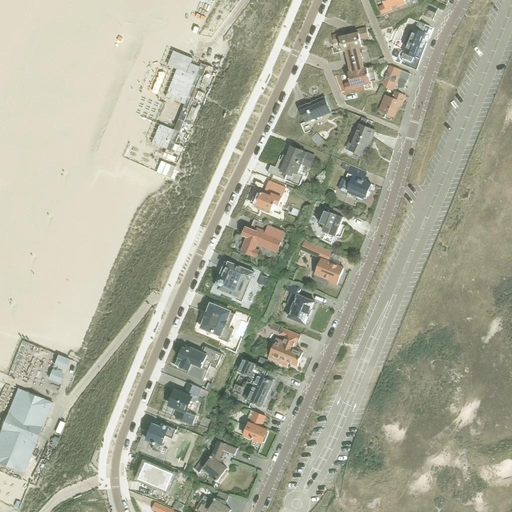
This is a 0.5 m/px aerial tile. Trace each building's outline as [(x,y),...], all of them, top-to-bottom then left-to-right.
[(383,0),(385,4),(380,7),(383,13),(392,10),(391,7),(405,1),(406,4),(414,0),(383,0)] [(433,20),(439,8),(427,3),(421,15),(433,20)] [(431,27),(419,22),(415,29),(409,26),(405,35),(402,42),(408,44),(404,52),(402,58),(413,62),(415,57),(416,57),(425,33),(428,34),(431,27)] [(360,47),(363,46),(361,39),(369,37),(367,27),(357,30),(358,33),(344,36),(343,33),(334,36),(335,43),(341,42),(343,51),(347,50),(360,47)] [(347,50),(352,72),(365,68),(360,47),(347,50)] [(171,95),(150,145),(171,154),(208,66),(172,51),(165,66),(176,70),(166,92),(171,95)] [(352,72),(348,72),(351,82),(345,83),(347,91),(357,88),(356,85),(377,80),(373,66),(368,68),(365,68),(352,72)] [(393,91),(395,91),(402,94),(411,74),(391,66),(382,86),(393,90),(393,91)] [(406,96),(402,94),(395,91),(392,98),(386,95),(379,111),(394,117),(399,104),(402,105),(406,96)] [(322,116),(332,112),(325,97),(299,107),(306,122),(314,119),(313,117),(321,114),(322,116)] [(371,143),(376,131),(360,124),(349,150),(363,155),(369,142),(371,143)] [(324,141),(317,133),(311,138),(319,146),(324,141)] [(292,146),(291,147),(287,156),(283,155),(282,159),(281,159),(279,158),(276,167),(271,165),(268,173),(299,186),(302,179),(305,181),(315,157),(302,151),(303,151),(292,146)] [(171,173),(171,168),(174,168),(174,162),(165,161),(164,172),(171,173)] [(348,171),(350,166),(343,163),(341,168),(348,171)] [(367,174),(362,172),(351,167),(346,180),(343,178),(339,188),(348,192),(364,198),(365,197),(366,197),(372,184),(364,181),(367,174)] [(280,205),(283,197),(286,187),(270,180),(265,190),(262,189),(265,191),(265,193),(256,189),(250,202),(257,205),(274,212),(278,204),(280,205)] [(316,205),(322,207),(324,202),(318,199),(316,205)] [(339,212),(332,209),(332,208),(325,206),(318,222),(319,222),(326,225),(323,230),(327,232),(326,234),(334,238),(335,235),(336,236),(344,217),(338,215),(339,212)] [(252,226),(258,228),(256,231),(247,227),(244,234),(248,236),(242,251),(257,257),(260,251),(255,249),(257,243),(277,252),(285,232),(255,219),(252,226)] [(323,248),(305,240),(301,249),(319,257),(322,258),(315,274),(331,280),(330,282),(338,285),(344,268),(329,261),(332,252),(323,248)] [(229,262),(224,275),(223,277),(219,279),(218,283),(219,286),(218,289),(236,296),(235,299),(243,302),(249,287),(245,286),(248,279),(252,281),(255,272),(229,262)] [(268,277),(262,275),(258,283),(264,286),(268,277)] [(302,288),(295,286),(289,283),(287,290),(292,292),(287,304),(294,306),(289,317),(307,324),(316,302),(299,295),(302,288)] [(236,314),(232,312),(233,310),(211,301),(200,328),(221,336),(220,339),(230,343),(235,330),(230,327),(236,314)] [(272,322),(270,328),(278,332),(281,326),(272,322)] [(302,336),(282,328),(279,333),(285,336),(284,341),(276,338),(268,357),(280,362),(279,363),(288,367),(290,362),(298,365),(303,353),(299,351),(300,350),(295,348),(298,341),(299,342),(302,336)] [(206,346),(205,347),(204,346),(202,352),(191,347),(190,350),(184,347),(175,367),(204,381),(211,365),(217,368),(223,354),(206,346)] [(49,378),(61,383),(71,360),(58,355),(49,378)] [(266,366),(268,361),(261,358),(258,363),(266,366)] [(264,406),(274,382),(266,378),(269,370),(242,359),(237,370),(253,377),(252,378),(256,379),(248,399),(264,406)] [(196,399),(197,398),(201,388),(190,383),(186,392),(179,389),(178,391),(176,390),(170,405),(180,409),(176,418),(192,425),(196,415),(195,415),(201,401),(196,399)] [(17,409),(13,407),(1,437),(5,439),(0,451),(0,457),(16,465),(14,469),(24,474),(54,403),(44,399),(42,403),(23,395),(17,409)] [(263,442),(268,430),(262,427),(266,416),(255,411),(245,435),(263,442)] [(177,430),(163,424),(160,423),(159,426),(154,423),(150,432),(145,430),(136,451),(164,463),(177,430)] [(214,455),(211,459),(205,454),(202,457),(203,458),(195,469),(200,473),(204,467),(212,473),(210,475),(218,481),(220,479),(221,481),(228,472),(226,471),(228,468),(222,463),(223,459),(220,458),(223,450),(236,455),(238,449),(220,441),(214,455)] [(165,503),(177,475),(147,462),(140,478),(154,484),(149,496),(165,503)] [(214,498),(213,500),(205,495),(201,502),(203,503),(198,510),(200,511),(207,511),(209,510),(212,511),(230,511),(232,510),(225,505),(227,501),(227,502),(230,495),(219,491),(217,497),(217,498),(216,497),(215,498),(214,498)] [(182,511),(185,505),(177,501),(174,508),(182,511)] [(175,511),(166,508),(155,503),(153,509),(160,511),(175,511)]
